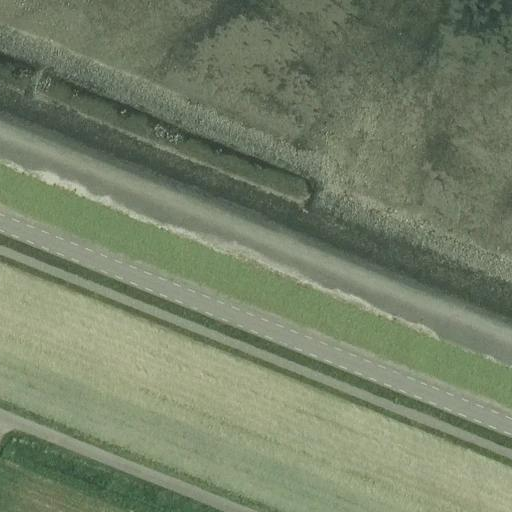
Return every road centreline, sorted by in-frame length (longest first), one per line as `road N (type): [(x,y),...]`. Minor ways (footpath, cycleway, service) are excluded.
road 1 (tertiary): [(511,428),(0,226)]
road 2 (unclassified): [(245,511),(0,415)]
